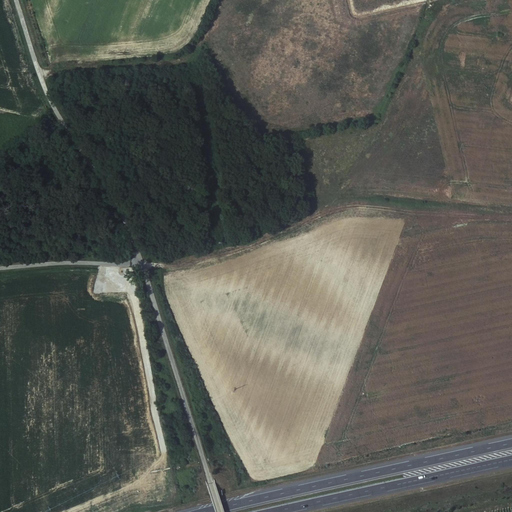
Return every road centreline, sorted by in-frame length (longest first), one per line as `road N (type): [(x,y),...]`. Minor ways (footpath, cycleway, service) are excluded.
road 1 (track): [(511,208),(353,192),(230,243),(140,258)]
road 2 (motorway): [(511,443),(204,511)]
road 3 (unclassified): [(142,266),(58,115),(15,0)]
road 4 (unclassified): [(219,511),(142,266)]
road 5 (motorway): [(271,511),(511,459)]
road 6 (track): [(38,73),(174,61),(206,35),(220,0)]
road 7 (unclassified): [(142,266),(0,266)]
